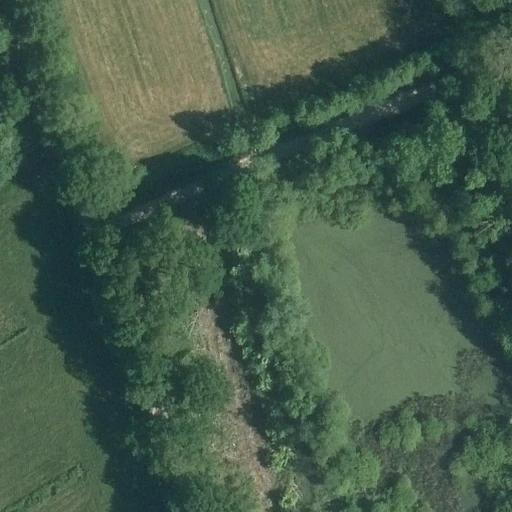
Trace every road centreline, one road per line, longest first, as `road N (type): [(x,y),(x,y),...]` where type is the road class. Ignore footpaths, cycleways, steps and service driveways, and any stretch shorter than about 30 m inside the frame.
road 1 (track): [(93,233),(511,58)]
road 2 (track): [(194,511),(93,233)]
road 3 (track): [(93,233),(10,0)]
